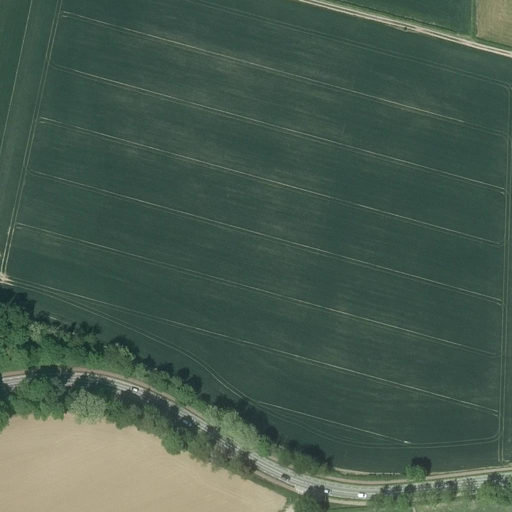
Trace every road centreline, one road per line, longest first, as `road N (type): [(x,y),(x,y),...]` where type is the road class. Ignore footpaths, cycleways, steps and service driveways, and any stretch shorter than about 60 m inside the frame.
road 1 (secondary): [(311,485),(133,392),(71,379),(0,386)]
road 2 (track): [(303,0),(511,55)]
road 3 (secondary): [(511,480),(364,494),(311,485)]
